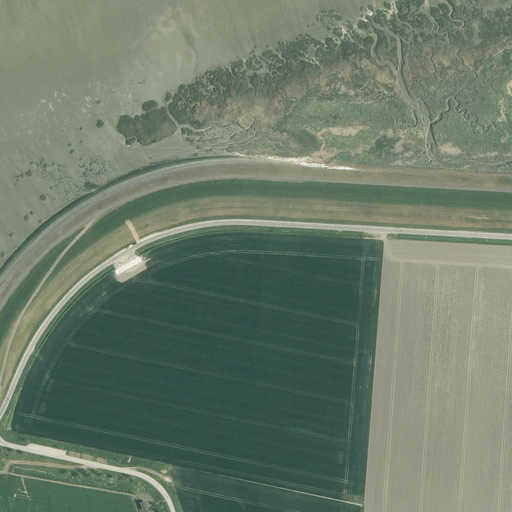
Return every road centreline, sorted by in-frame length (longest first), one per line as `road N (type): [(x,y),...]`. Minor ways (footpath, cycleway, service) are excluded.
road 1 (tertiary): [(0,414),(63,301),(118,256),(163,234),(253,222),(511,237)]
road 2 (tertiary): [(173,511),(157,485),(138,475),(0,442)]
